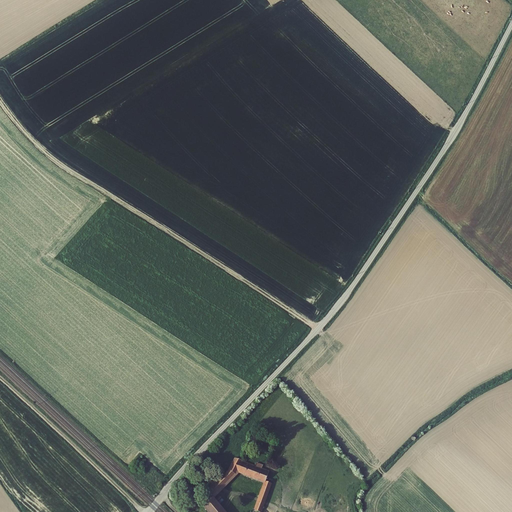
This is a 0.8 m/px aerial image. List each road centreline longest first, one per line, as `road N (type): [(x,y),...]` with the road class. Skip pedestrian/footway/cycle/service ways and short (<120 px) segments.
road 1 (unclassified): [(149,511),(343,298),(451,137),(511,23)]
road 2 (track): [(143,511),(0,377)]
